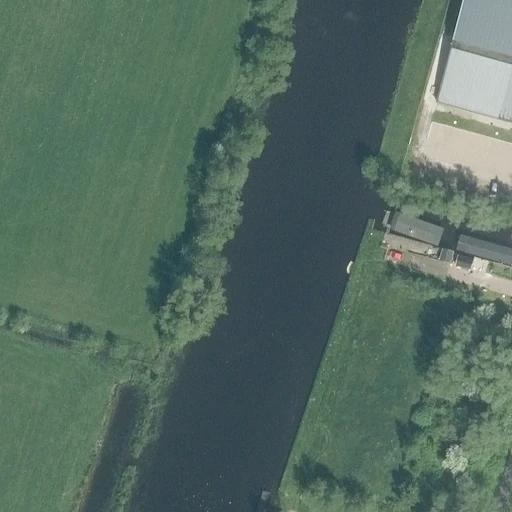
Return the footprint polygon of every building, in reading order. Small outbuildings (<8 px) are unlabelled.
[(509,125),(511,125),(511,0),(463,0),(434,104),(436,104),(436,101),(510,122),(509,125)] [(388,214),(383,231),(441,245),(445,228),(388,214)] [(511,246),(469,235),(465,253),(511,265),(511,246)] [(445,251),(442,262),(449,264),(452,253),(445,251)] [(473,261),(458,257),(455,266),(470,271),(473,261)]
